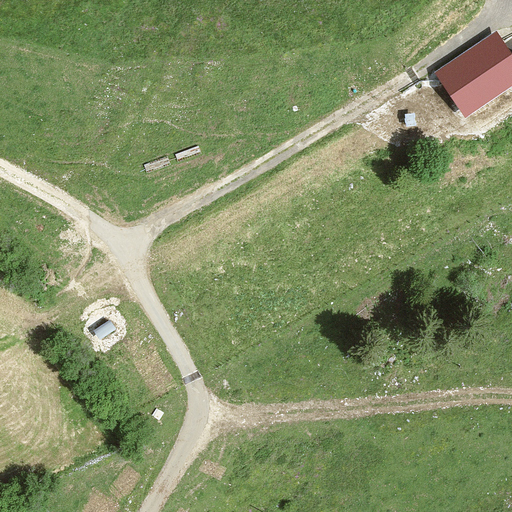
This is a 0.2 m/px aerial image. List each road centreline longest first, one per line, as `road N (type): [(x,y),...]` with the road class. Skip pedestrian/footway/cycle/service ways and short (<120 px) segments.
road 1 (unclassified): [(206,413),(186,349),(121,244),(0,161)]
road 2 (track): [(511,435),(253,445),(206,413)]
